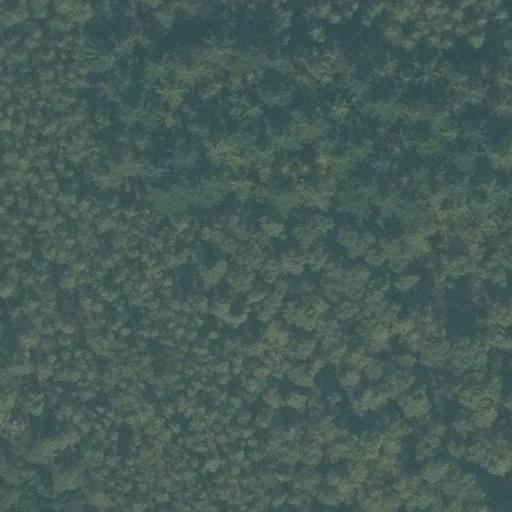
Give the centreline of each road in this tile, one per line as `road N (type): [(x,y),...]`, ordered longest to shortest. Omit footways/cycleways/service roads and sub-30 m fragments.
road 1 (track): [(209,0),(199,27),(511,43)]
road 2 (track): [(95,511),(0,298)]
